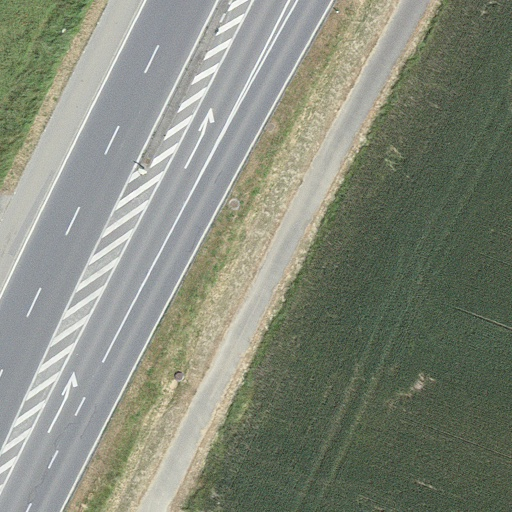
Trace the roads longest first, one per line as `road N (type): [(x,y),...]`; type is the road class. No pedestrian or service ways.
road 1 (unclassified): [(423,0),(159,511)]
road 2 (primary): [(18,511),(224,123)]
road 3 (primary): [(182,0),(0,380)]
road 4 (primary): [(224,123),(293,0)]
road 5 (tertiary): [(224,123),(249,0)]
